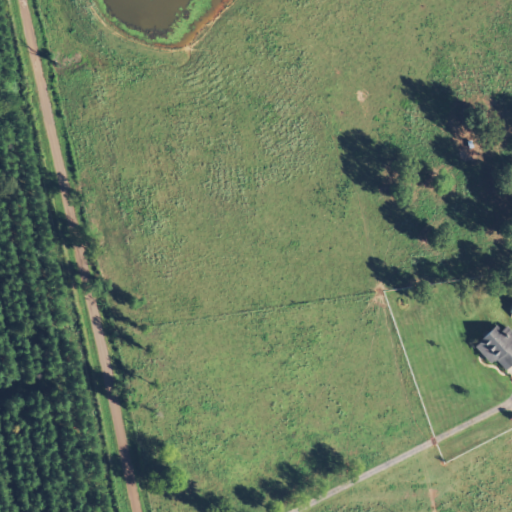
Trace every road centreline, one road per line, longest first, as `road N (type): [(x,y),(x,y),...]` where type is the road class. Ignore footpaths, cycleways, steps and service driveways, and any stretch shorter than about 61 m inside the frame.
road 1 (residential): [(133,511),(119,447),(104,437),(9,0)]
road 2 (residential): [(56,215),(221,110),(208,0)]
